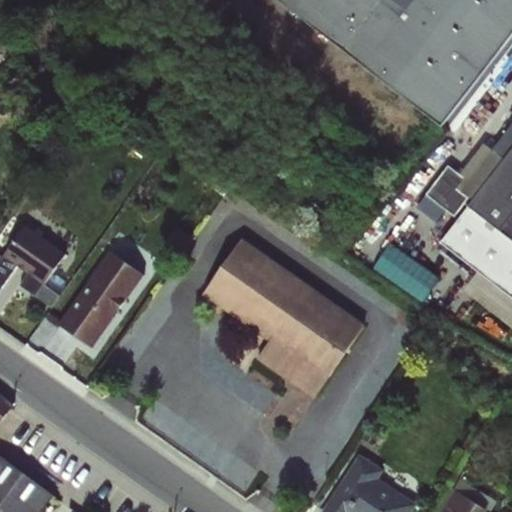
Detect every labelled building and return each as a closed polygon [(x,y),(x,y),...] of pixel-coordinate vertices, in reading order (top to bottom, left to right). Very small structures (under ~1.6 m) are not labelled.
[(304,0),(277,0),(294,13),(304,0)] [(420,0),(304,0),(294,13),(368,69),(420,0)] [(483,0),(420,0),(368,69),(407,100),(483,0)] [(511,36),(511,0),(483,0),(407,100),(443,127),(511,36)] [(511,152),(474,202),(455,187),(457,176),(447,168),(424,200),(456,223),(440,242),(452,251),(448,256),(510,304),(511,301),(511,152)] [(33,268),(24,283),(44,295),(72,248),(28,221),(9,254),(33,268)] [(320,397),(372,320),(246,237),(208,294),(274,337),(261,358),(320,397)] [(418,293),(428,280),(435,271),(398,242),(381,263),(418,293)] [(116,246),(64,321),(99,346),(152,271),(116,246)] [(0,284),(3,287),(21,264),(0,247),(0,284)] [(0,511),(42,511),(58,489),(0,449),(0,448),(0,511)] [(414,511),(422,499),(383,476),(389,467),(361,450),(323,511),(414,511)] [(502,511),(456,489),(444,511),(502,511)]
